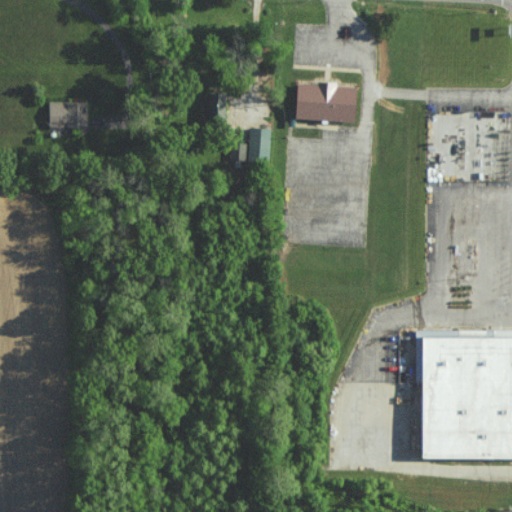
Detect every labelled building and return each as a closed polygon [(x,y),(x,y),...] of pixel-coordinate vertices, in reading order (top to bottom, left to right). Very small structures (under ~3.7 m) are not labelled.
[(334,87),(356,88),(354,122),(294,118),(296,84),(315,85),(315,83),(335,84),(334,87)] [(211,123),(223,124),(225,93),(212,93),(211,123)] [(84,128),(84,102),(47,101),(46,128),(84,128)] [(246,143),(230,142),(229,159),(267,161),(269,128),(247,127),(246,143)] [(511,459),(421,460),(421,383),(415,383),(415,331),(511,330),(511,459)]
